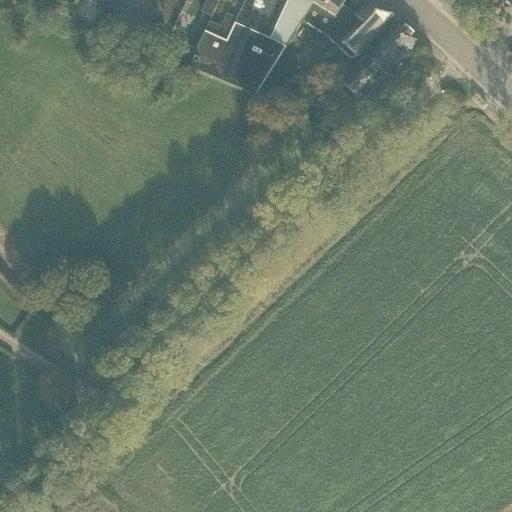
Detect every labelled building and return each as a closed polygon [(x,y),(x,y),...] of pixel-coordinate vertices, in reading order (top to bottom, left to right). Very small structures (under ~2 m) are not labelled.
[(247,0),(227,44),(205,34),(189,70),(255,98),(303,23),(316,0),(247,0)] [(316,0),(303,23),(325,37),(348,12),(342,8),(347,0),(316,0)] [(357,59),(394,21),(369,1),(357,17),(348,12),(325,37),(351,61),(357,59)] [(371,79),(366,74),(374,66),(389,79),(421,45),(397,24),(366,58),(354,72),(343,85),(351,92),(356,96),(371,79)] [(344,66),(335,77),(343,83),(352,72),(344,66)]
